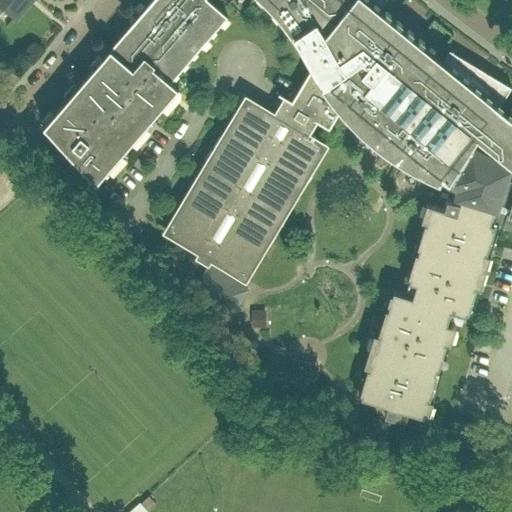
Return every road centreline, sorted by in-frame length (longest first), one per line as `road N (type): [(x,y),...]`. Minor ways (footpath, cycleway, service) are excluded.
road 1 (residential): [(113,237),(4,118)]
road 2 (residential): [(4,118),(107,0)]
